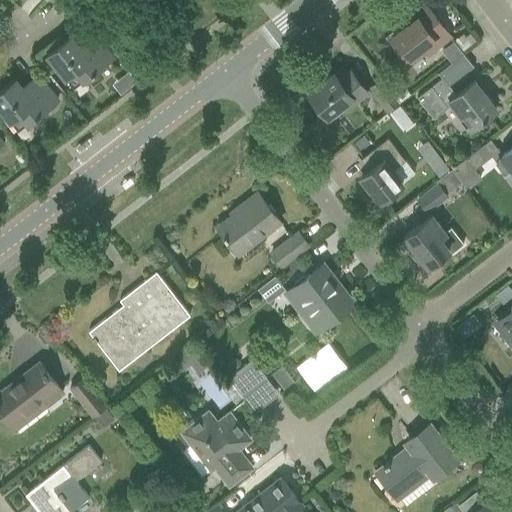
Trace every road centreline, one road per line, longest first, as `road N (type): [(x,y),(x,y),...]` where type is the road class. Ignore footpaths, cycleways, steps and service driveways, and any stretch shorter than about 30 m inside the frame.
road 1 (residential): [(431,334),(226,71)]
road 2 (residential): [(0,246),(226,71)]
road 3 (residential): [(300,441),(431,334)]
road 4 (residential): [(511,439),(431,334)]
